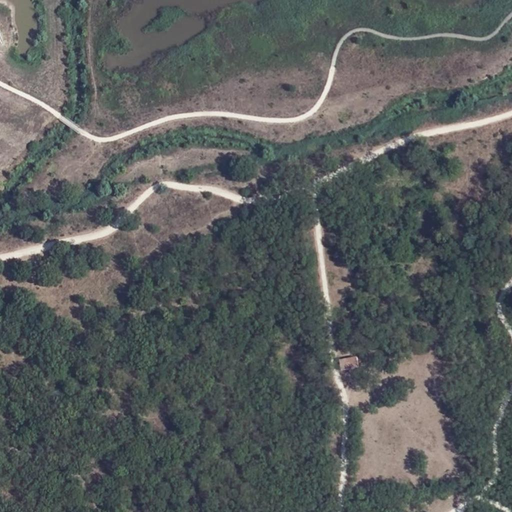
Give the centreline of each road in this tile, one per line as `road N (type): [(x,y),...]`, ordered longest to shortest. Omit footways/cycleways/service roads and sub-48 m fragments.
road 1 (track): [(10,255),(111,228),(162,182),(234,198),(311,187)]
road 2 (track): [(311,187),(400,139),(511,113)]
